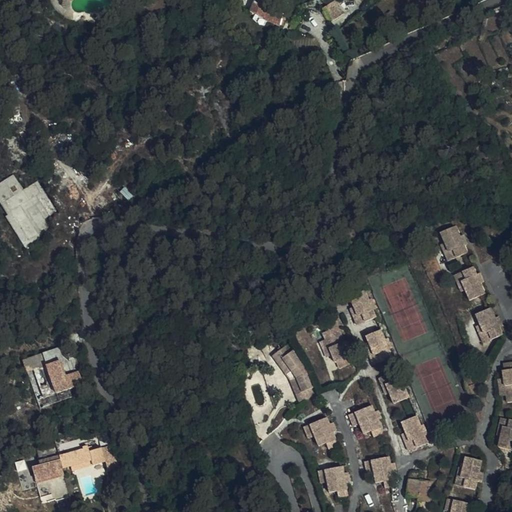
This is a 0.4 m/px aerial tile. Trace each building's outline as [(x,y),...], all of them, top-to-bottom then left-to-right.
[(264,19),(278,25),(282,13),(268,7),(270,0),(252,0),(249,11),(259,17),(260,17),(260,18),(261,18),(262,19),(263,19),(264,19)] [(340,15),(333,1),(321,10),(328,24),(340,15)] [(287,28),(294,31),(299,22),(295,20),(292,24),(290,23),(287,28)] [(45,218),(57,211),(39,179),(24,188),(15,174),(0,182),(0,203),(24,245),(52,229),(45,218)] [(460,227),(444,232),(449,244),(444,247),(447,255),(455,252),(459,259),(470,255),(467,247),(464,237),(460,227)] [(449,244),(444,232),(439,234),(444,247),(449,244)] [(469,235),(464,237),(467,247),(472,245),(469,235)] [(455,252),(447,255),(450,263),(459,259),(455,252)] [(475,267),(463,271),(466,280),(458,283),(461,293),(466,292),(469,301),(485,295),(483,287),(478,276),(475,267)] [(466,280),(463,271),(454,275),(458,283),(466,280)] [(484,274),(478,276),(483,287),(488,285),(484,274)] [(350,305),(355,317),(363,314),(366,322),(377,318),(374,311),(370,301),(366,289),(350,295),(353,303),(350,305)] [(375,298),(370,301),(374,311),(379,308),(375,298)] [(475,326),(480,337),(487,335),(491,342),(503,337),(500,329),(495,316),(493,311),(476,317),(479,324),(475,326)] [(363,314),(355,317),(358,325),(361,324),(366,322),(363,314)] [(500,315),(495,316),(500,329),(504,327),(500,315)] [(337,330),(343,348),(347,361),(361,356),(349,318),(334,323),(337,330)] [(313,349),(307,339),(300,329),(281,339),(294,360),(299,357),(309,351),(313,349)] [(336,351),(343,348),(337,330),(329,332),(336,351)] [(366,347),(369,357),(379,354),(382,362),(393,357),(390,348),(387,340),(383,330),(365,336),(369,346),(366,347)] [(487,335),(480,337),(483,345),(491,342),(487,335)] [(24,358),(40,408),(73,397),(70,389),(84,385),(79,371),(68,374),(60,347),(24,358)] [(316,364),(309,351),(299,357),(304,368),(316,364)] [(379,354),(369,357),(372,365),(382,362),(379,354)] [(320,363),(316,364),(304,368),(299,369),(306,394),(328,388),(320,363)] [(398,371),(388,374),(391,383),(382,386),(386,396),(388,396),(391,405),(408,398),(404,389),(401,379),(398,371)] [(391,383),(388,374),(379,378),(382,386),(391,383)] [(372,404),(354,410),(359,423),(363,434),(370,431),(372,437),(382,434),(377,420),(373,409),(372,404)] [(379,407),(373,409),(377,420),(383,418),(379,407)] [(359,423),(354,410),(347,412),(352,426),(359,423)] [(344,439),(334,412),(309,420),(315,433),(320,432),(323,441),(330,438),(333,444),(344,439)] [(508,427),(510,420),(503,418),(501,425),(508,427)] [(400,434),(404,445),(413,441),(416,450),(426,446),(424,439),(420,430),(416,419),(400,425),(403,433),(400,434)] [(511,420),(510,420),(508,427),(501,425),(498,438),(503,440),(500,450),(511,453),(511,420)] [(413,441),(404,445),(408,454),(416,450),(413,441)] [(63,467),(70,466),(90,460),(91,463),(105,459),(101,447),(87,450),(86,444),(81,445),(82,448),(59,454),(63,467)] [(473,469),(476,457),(471,455),(468,468),(473,469)] [(491,460),(476,457),(473,469),(468,468),(466,477),(475,479),(473,488),(483,491),(485,482),(489,468),(491,460)] [(388,458),(372,461),(373,473),(376,483),(382,481),(384,489),(393,487),(391,476),(390,466),(388,458)] [(90,460),(70,466),(70,469),(91,463),(90,460)] [(373,473),(372,461),(365,463),(367,475),(373,473)] [(425,475),(426,468),(418,466),(414,474),(411,491),(424,493),(423,500),(434,502),(438,477),(425,475)] [(494,470),(489,468),(485,482),(491,483),(494,470)] [(324,472),(327,486),(329,494),(337,493),(338,499),(349,496),(346,485),(345,476),(343,469),(324,472)] [(327,486),(324,472),(317,474),(321,487),(327,486)] [(475,479),(466,477),(463,486),(473,488),(475,479)] [(458,511),(461,500),(454,499),(452,510),(458,511)] [(478,504),(461,500),(458,511),(457,511),(476,511),(478,504)]
